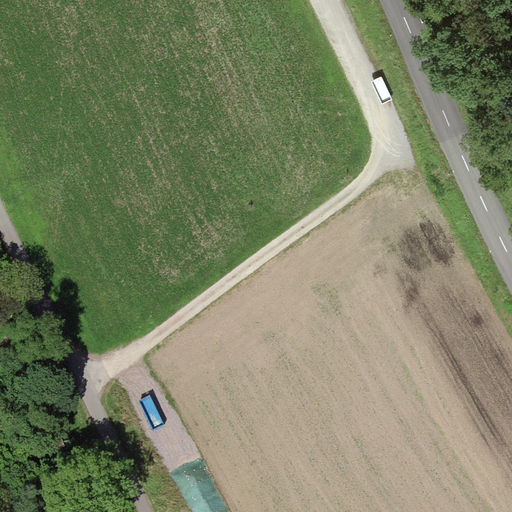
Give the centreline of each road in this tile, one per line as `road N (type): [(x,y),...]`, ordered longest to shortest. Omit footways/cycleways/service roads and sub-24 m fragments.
road 1 (track): [(0,361),(48,351),(82,390),(360,184),(374,168),(374,145)]
road 2 (track): [(142,511),(0,224)]
road 3 (tertiary): [(396,0),(511,264)]
road 4 (track): [(303,0),(374,145)]
